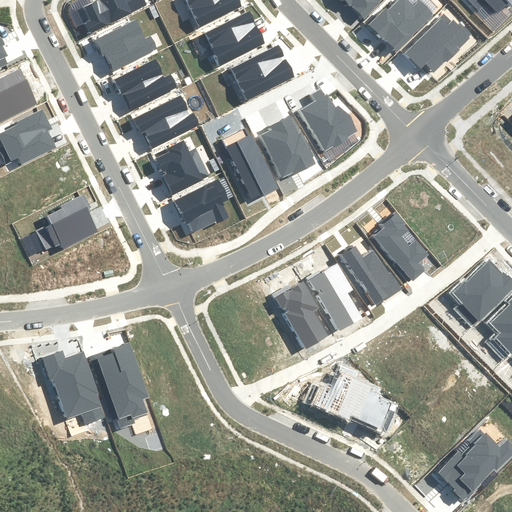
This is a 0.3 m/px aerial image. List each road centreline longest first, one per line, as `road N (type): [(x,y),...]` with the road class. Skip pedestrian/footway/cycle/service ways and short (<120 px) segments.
road 1 (residential): [(228,395),(362,334),(507,226)]
road 2 (residential): [(170,284),(315,216),(415,134)]
road 3 (residential): [(45,42),(170,284)]
road 4 (residential): [(228,395),(248,419),(360,471),(402,511)]
road 5 (residential): [(283,0),(415,134)]
road 6 (residential): [(0,319),(115,304),(170,284)]
road 7 (residential): [(415,134),(507,226)]
road 8 (residential): [(415,134),(511,53)]
road 9 (residential): [(170,284),(228,395)]
